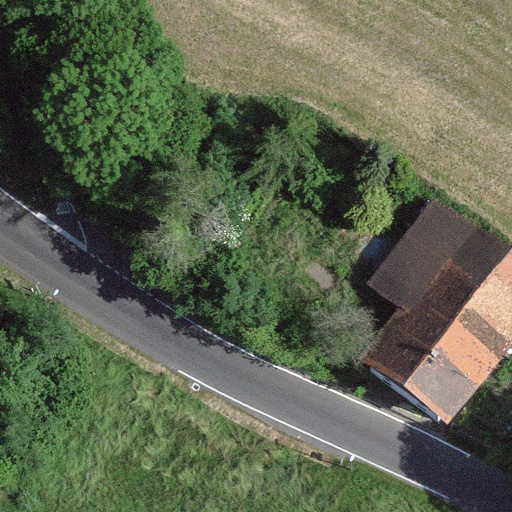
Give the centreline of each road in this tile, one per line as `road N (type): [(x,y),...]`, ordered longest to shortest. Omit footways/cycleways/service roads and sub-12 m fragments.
road 1 (tertiary): [(511,497),(315,417),(102,293),(0,222)]
road 2 (track): [(102,293),(0,41)]
